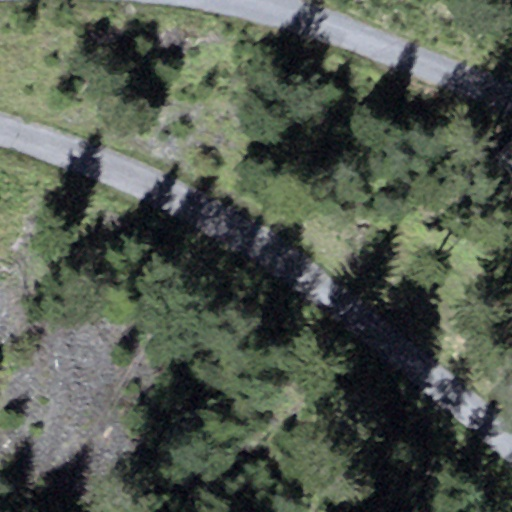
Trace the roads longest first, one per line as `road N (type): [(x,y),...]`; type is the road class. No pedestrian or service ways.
road 1 (unclassified): [(0,122),(47,133),(239,214),(511,432)]
road 2 (unclassified): [(511,88),(302,0)]
